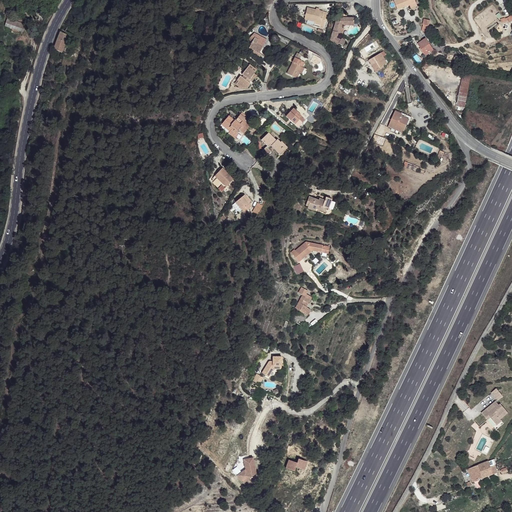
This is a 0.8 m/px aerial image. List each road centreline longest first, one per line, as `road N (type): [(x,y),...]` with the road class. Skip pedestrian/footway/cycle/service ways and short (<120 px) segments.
road 1 (residential): [(322,511),(360,386),(418,242),(469,166),(465,139)]
road 2 (motorway): [(511,160),(346,511)]
road 3 (motorway): [(367,511),(511,214)]
road 4 (residential): [(308,0),(282,3),(270,21),(319,53),(326,81),(311,94),(213,111),(207,128),(239,164)]
road 5 (primary): [(68,0),(28,110),(0,259)]
road 6 (residential): [(511,285),(395,511)]
road 7 (tertiary): [(465,139),(377,21),(373,0)]
